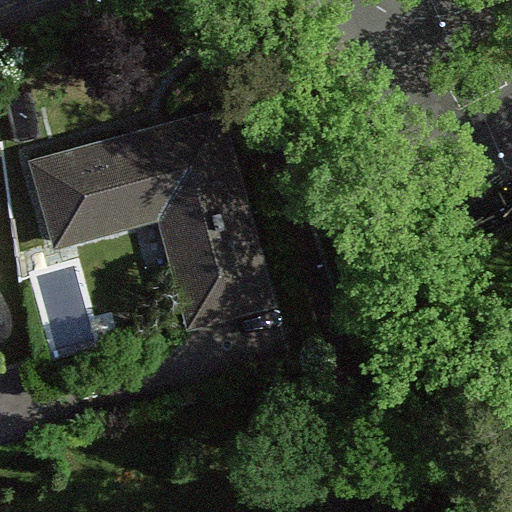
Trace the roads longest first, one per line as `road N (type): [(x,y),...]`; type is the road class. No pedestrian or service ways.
road 1 (residential): [(0,416),(341,327)]
road 2 (residential): [(488,0),(414,19),(390,17),(365,0)]
